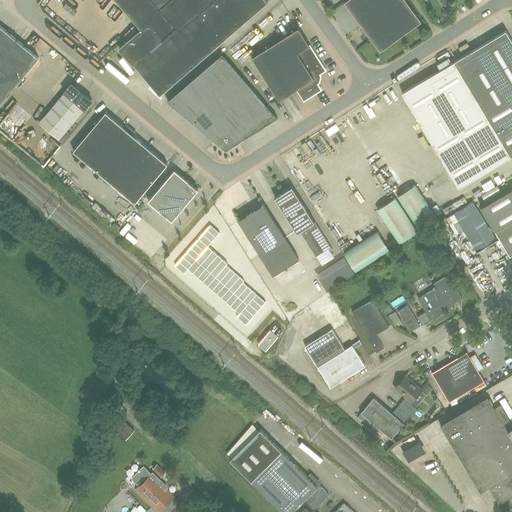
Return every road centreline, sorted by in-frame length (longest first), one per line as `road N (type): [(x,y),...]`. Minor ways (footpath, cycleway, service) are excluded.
road 1 (unclassified): [(370,85),(242,166),(215,169),(34,17),(25,0)]
road 2 (unknown): [(511,159),(456,189),(407,136),(387,133),(347,161),(360,208)]
road 3 (unclassified): [(370,85),(503,0)]
road 4 (unclassified): [(511,301),(492,298),(387,364)]
